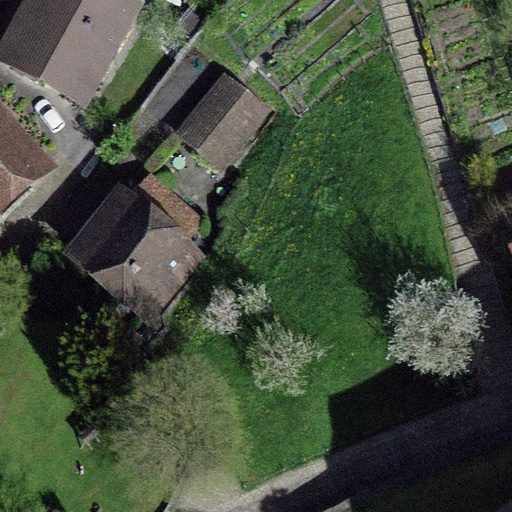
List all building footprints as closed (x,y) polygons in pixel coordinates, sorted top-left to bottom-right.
[(83,112),(133,18),(100,0),(38,0),(1,69),(83,112)] [(100,0),(133,18),(142,0),(100,0)] [(272,123),(225,89),(181,150),(227,184),(272,123)] [(0,221),(63,165),(0,95),(0,221)] [(67,273),(148,332),(198,263),(191,257),(209,233),(153,192),(139,212),(121,199),(67,273)]
